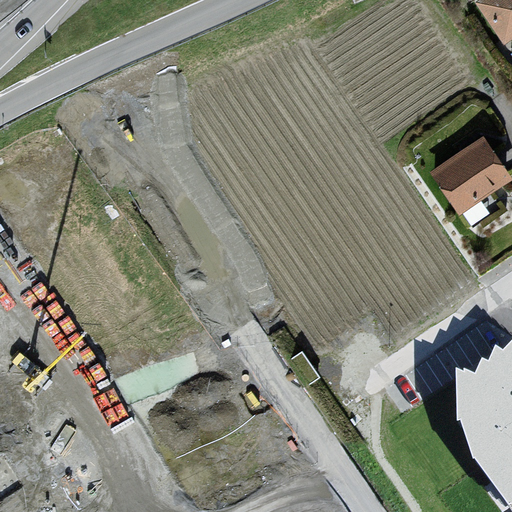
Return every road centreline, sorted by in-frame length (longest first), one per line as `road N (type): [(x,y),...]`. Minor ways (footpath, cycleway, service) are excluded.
road 1 (unclassified): [(12,68),(238,315)]
road 2 (unclassified): [(238,315),(90,26)]
road 3 (unclassified): [(373,511),(238,315)]
road 4 (residential): [(511,287),(360,392)]
